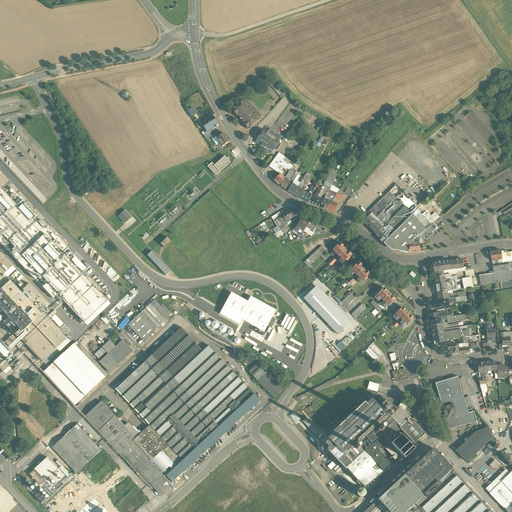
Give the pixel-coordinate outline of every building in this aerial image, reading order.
[(283,92),(270,77),(266,80),(279,96),(283,92)] [(260,119),(244,100),(234,108),(235,109),(233,111),(236,114),(238,115),(237,116),(238,116),(239,115),(240,117),(240,119),(242,119),(243,121),(242,122),(243,122),(245,124),(244,124),(247,128),(249,126),(250,127),(260,119)] [(212,115),(205,120),(206,122),(203,124),(206,130),(212,126),(217,123),(212,115)] [(212,126),(206,130),(204,131),(206,134),(208,133),(208,132),(214,129),(212,126)] [(282,136),(271,128),(267,133),(279,141),(282,136)] [(214,129),(208,132),(208,133),(212,138),(216,136),(218,135),(214,129)] [(267,133),(264,130),(257,139),(263,142),(263,144),(268,148),(269,147),(273,150),(279,141),(267,133)] [(224,133),(221,135),(220,134),(218,135),(216,136),(221,145),(223,146),(229,142),(224,133)] [(221,145),(216,136),(212,138),(216,145),(219,143),(220,145),(221,145)] [(282,162),(283,161),(285,157),(279,153),(270,165),(276,170),(275,171),(280,174),(281,174),(283,176),(285,172),(286,173),(291,167),(288,165),(287,165),(282,162)] [(225,156),(215,165),(212,162),(207,167),(216,176),(230,162),(225,156)] [(283,176),(281,174),(280,174),(274,180),(280,186),(285,179),(284,178),(283,176)] [(324,185),(322,187),(325,189),(328,190),(329,190),(330,188),(336,177),(329,174),(324,185)] [(301,181),(300,183),(303,185),(305,186),(310,178),(305,175),(303,178),(301,181)] [(287,180),(285,179),(280,186),(285,189),(290,183),(287,180)] [(294,185),(292,184),(287,191),(293,195),(298,187),(294,185)] [(108,301),(83,275),(82,275),(62,254),(68,248),(23,200),(17,206),(0,187),(0,211),(33,246),(41,255),(42,254),(50,262),(49,263),(54,268),(55,267),(70,283),(69,284),(95,312),(108,301)] [(300,189),(298,187),(293,195),(299,199),(303,191),(300,189)] [(344,193),(350,196),(353,191),(347,188),(344,193)] [(329,190),(328,190),(327,194),(324,200),(326,201),(328,199),(330,195),(332,196),(335,197),(337,194),(337,193),(335,193),(331,191),(329,190)] [(312,195),(303,191),(299,199),(308,203),(312,195)] [(390,191),(384,197),(390,203),(391,202),(396,198),(390,191)] [(315,197),(312,195),(308,203),(314,205),(317,198),(315,197)] [(384,197),(367,213),(369,215),(366,219),(365,218),(365,219),(363,221),(367,226),(381,212),(390,203),(384,197)] [(319,199),(317,198),(314,205),(320,208),(323,200),(319,199)] [(396,198),(391,202),(395,206),(390,211),(395,216),(404,206),(396,198)] [(324,200),(323,200),(320,208),(327,210),(331,202),(326,201),(324,200)] [(334,203),(331,202),(327,210),(334,212),(338,205),(334,203)] [(390,203),(381,212),(367,226),(376,235),(381,229),(382,228),(392,218),(395,216),(390,211),(395,206),(391,202),(390,203)] [(414,205),(409,210),(409,209),(408,210),(412,215),(417,210),(417,209),(414,205)] [(395,216),(392,218),(382,228),(385,231),(386,229),(388,231),(386,233),(390,236),(394,232),(403,224),(412,215),(408,210),(404,206),(395,216)] [(281,215),(286,222),(293,217),(288,210),(281,215)] [(412,215),(403,224),(406,227),(403,229),(406,231),(409,233),(415,228),(420,224),(418,222),(423,217),(417,210),(412,215)] [(41,255),(33,246),(0,211),(0,236),(3,234),(6,238),(15,247),(9,252),(35,280),(40,274),(60,296),(60,297),(84,323),(95,313),(95,312),(69,284),(70,283),(55,267),(54,268),(49,263),(50,262),(42,254),(41,255)] [(119,216),(125,223),(131,218),(125,211),(119,216)] [(279,212),(271,217),(273,221),(281,215),(279,212)] [(435,221),(430,215),(428,213),(423,217),(430,225),(433,223),(434,222),(435,221)] [(439,217),(435,213),(431,217),(435,221),(439,217)] [(281,215),(273,221),(278,227),(282,223),(283,224),(286,222),(281,215)] [(430,225),(423,217),(418,222),(420,224),(415,228),(409,233),(406,236),(408,238),(406,240),(407,241),(409,238),(411,241),(420,234),(424,231),(430,225)] [(308,223),(301,219),(297,225),(296,226),(296,227),(300,230),(302,231),(303,232),(306,227),(308,223)] [(316,228),(308,223),(306,227),(310,229),(309,229),(310,230),(309,231),(313,233),(316,228)] [(390,236),(384,243),(389,248),(395,242),(392,238),(393,237),(394,238),(403,229),(406,227),(403,224),(394,232),(390,236)] [(430,225),(424,231),(420,234),(411,241),(410,243),(409,253),(419,252),(419,242),(420,242),(421,241),(421,240),(434,230),(430,225)] [(280,229),(275,233),(278,237),(283,234),(282,232),(286,229),(284,226),(280,229)] [(310,229),(306,227),(303,231),(304,232),(311,236),(313,233),(309,231),(310,230),(309,229),(310,229)] [(386,229),(385,231),(382,228),(381,229),(376,235),(384,243),(390,236),(386,233),(388,231),(386,229)] [(395,242),(389,248),(390,249),(397,244),(406,236),(409,233),(406,231),(403,229),(394,238),(393,237),(392,238),(395,242)] [(406,236),(397,244),(398,244),(397,250),(400,251),(401,246),(401,245),(404,241),(405,242),(406,242),(407,241),(406,240),(408,238),(406,236)] [(167,237),(160,244),(164,248),(171,241),(167,237)] [(5,239),(0,243),(9,251),(11,249),(7,245),(9,243),(8,242),(8,241),(7,239),(6,240),(5,239)] [(337,246),(336,245),(333,248),(334,249),(330,252),(331,253),(330,254),(332,256),(333,255),(334,256),(336,253),(341,258),(338,261),(339,261),(338,262),(340,264),(341,263),(341,264),(345,260),(346,261),(349,258),(348,257),(351,254),(348,251),(347,252),(343,247),(343,246),(340,243),(337,246)] [(403,244),(403,247),(401,246),(400,251),(409,253),(410,243),(406,243),(406,244),(405,244),(403,244)] [(321,246),(304,263),(308,267),(325,250),(321,246)] [(500,250),(490,252),(492,264),(497,264),(496,261),(498,261),(498,260),(502,259),(500,251),(500,250)] [(511,251),(507,252),(507,251),(503,251),(500,251),(502,259),(498,260),(498,261),(496,261),(497,264),(502,263),(508,262),(511,261),(511,251)] [(0,252),(0,288),(57,349),(67,339),(43,313),(41,314),(21,292),(19,290),(7,278),(4,274),(12,266),(13,266),(0,252)] [(166,267),(152,252),(147,256),(162,271),(166,267)] [(333,258),(328,263),(331,266),(336,261),(333,258)] [(462,259),(449,260),(450,268),(451,269),(463,267),(462,259)] [(449,260),(432,263),(434,276),(449,274),(451,274),(451,269),(450,268),(449,260)] [(358,262),(356,265),(355,264),(352,267),(353,268),(349,271),(352,274),(354,272),(359,277),(357,280),(360,283),(364,279),(365,280),(368,277),(367,276),(370,274),(366,270),(366,271),(361,266),(362,265),(358,262)] [(497,264),(492,264),(493,271),(494,273),(509,270),(508,262),(502,263),(497,264)] [(12,266),(4,274),(7,278),(16,270),(12,266)] [(166,267),(162,271),(166,275),(170,271),(166,267)] [(493,271),(489,272),(489,274),(479,275),(480,285),(511,279),(511,269),(509,270),(494,273),(493,271)] [(449,274),(434,276),(435,283),(445,281),(445,278),(448,278),(450,277),(450,276),(450,275),(449,274)] [(58,295),(40,276),(38,278),(39,278),(36,281),(39,284),(42,287),(42,288),(53,300),(58,295)] [(351,277),(345,283),(348,286),(354,281),(351,277)] [(435,283),(436,294),(437,293),(446,292),(457,290),(456,280),(445,281),(435,283)] [(47,303),(29,284),(22,290),(21,292),(38,311),(47,303)] [(303,298),(337,334),(351,321),(317,285),(303,298)] [(57,349),(0,288),(0,312),(2,310),(8,317),(12,321),(7,326),(15,334),(15,335),(17,337),(18,336),(42,362),(43,362),(57,349)] [(394,299),(384,288),(380,292),(379,290),(377,293),(378,294),(374,297),(378,301),(381,299),(384,301),(381,304),(385,308),(388,305),(389,306),(392,304),(391,302),(394,299)] [(352,292),(340,303),(344,307),(355,296),(352,292)] [(446,292),(437,293),(439,300),(452,298),(451,294),(447,295),(446,292)] [(241,319),(263,331),(275,310),(251,297),(248,302),(231,293),(220,314),(238,324),(241,319)] [(439,300),(433,301),(434,308),(448,306),(448,303),(460,301),(459,297),(452,298),(439,300)] [(154,300),(128,325),(143,341),(170,317),(154,300)] [(381,309),(373,300),(370,303),(378,312),(381,309)] [(362,304),(351,315),(355,319),(366,308),(362,304)] [(402,307),(399,311),(398,309),(395,312),(396,313),(393,317),(396,320),(399,318),(402,321),(399,323),(403,327),(407,324),(408,325),(410,323),(409,321),(413,318),(402,307)] [(95,313),(85,323),(87,325),(98,316),(95,313)] [(453,317),(447,318),(446,318),(447,320),(440,321),(441,324),(468,319),(467,314),(453,317)] [(8,317),(3,322),(7,326),(12,321),(8,317)] [(484,331),(487,331),(486,326),(486,323),(477,324),(477,327),(483,326),(484,331)] [(490,325),(486,326),(487,331),(487,340),(490,340),(491,341),(495,340),(494,327),(490,327),(490,325)] [(458,328),(460,338),(472,336),(472,331),(469,332),(468,326),(458,328)] [(180,328),(114,389),(141,417),(147,424),(168,446),(183,461),(189,467),(200,457),(201,457),(208,450),(208,449),(236,424),(244,417),(244,416),(260,401),(254,394),(254,395),(207,345),(201,350),(180,328)] [(443,330),(432,332),(434,344),(449,341),(448,336),(443,337),(443,335),(444,335),(444,332),(448,332),(448,331),(447,330),(447,329),(443,330)] [(510,338),(501,338),(502,347),(506,347),(506,345),(510,345),(510,338)] [(57,349),(43,362),(45,365),(70,342),(67,339),(57,349)] [(133,351),(123,340),(116,347),(108,354),(118,364),(133,351)] [(106,351),(108,354),(116,347),(110,341),(102,348),(106,351)] [(455,343),(451,344),(451,345),(447,345),(448,351),(448,350),(449,352),(450,353),(452,353),(452,354),(458,354),(458,350),(458,344),(455,344),(455,343)] [(73,344),(44,372),(75,405),(104,378),(73,344)] [(106,351),(102,348),(95,354),(98,358),(106,351)] [(374,360),(378,356),(369,348),(366,351),(374,360)] [(109,373),(118,364),(108,354),(99,362),(109,373)] [(0,368),(3,371),(9,366),(0,356),(0,368)] [(484,363),(477,363),(478,373),(482,373),(483,378),(486,378),(485,377),(484,363)] [(274,397),(281,391),(257,365),(250,372),(274,397)] [(505,365),(496,366),(497,376),(497,377),(505,376),(506,376),(505,369),(505,365)] [(404,369),(399,371),(399,373),(393,374),(395,381),(403,379),(402,378),(406,377),(404,369)] [(468,413),(465,401),(464,401),(457,377),(435,383),(443,408),(442,408),(446,420),(449,429),(476,421),(474,412),(468,413)] [(369,381),(367,389),(377,391),(379,384),(369,381)] [(375,403),(386,415),(388,414),(395,407),(387,399),(380,398),(375,403)] [(364,403),(332,433),(334,435),(325,444),(328,447),(326,449),(345,469),(346,468),(358,481),(358,480),(366,489),(384,472),(392,465),(378,450),(383,445),(392,456),(390,457),(392,458),(393,457),(397,461),(402,456),(404,459),(414,449),(399,434),(390,442),(389,441),(401,429),(415,444),(425,434),(409,418),(400,427),(388,414),(386,415),(375,403),(371,399),(366,404),(364,403)] [(124,426),(100,402),(85,416),(110,443),(126,429),(124,426)] [(290,416),(297,423),(300,419),(294,413),(290,416)] [(147,424),(141,417),(139,419),(147,428),(149,426),(147,424)] [(307,418),(303,422),(317,437),(322,433),(307,418)] [(126,429),(110,443),(121,454),(134,442),(140,437),(139,435),(128,423),(124,426),(126,429)] [(101,451),(76,425),(65,435),(89,461),(101,451)] [(168,446),(149,426),(147,428),(139,435),(140,437),(134,442),(151,461),(165,449),(168,446)] [(465,442),(456,451),(466,462),(492,438),(488,428),(475,433),(467,440),(466,438),(464,440),(465,442)] [(89,461),(65,435),(51,448),(75,473),(84,466),(89,461)] [(165,449),(151,461),(134,442),(122,454),(159,495),(186,470),(180,464),(176,459),(175,460),(165,449)] [(41,463),(52,475),(58,469),(47,457),(41,463)] [(343,469),(333,459),(330,462),(339,472),(343,469)] [(183,461),(180,464),(186,470),(189,467),(183,461)] [(52,475),(41,463),(39,465),(35,469),(45,480),(52,475)] [(45,480),(35,469),(29,474),(40,486),(45,480)] [(511,511),(511,471),(510,474),(506,470),(486,490),(507,511),(511,511)] [(356,484),(345,473),(343,475),(352,484),(351,485),(353,486),(355,485),(356,484)] [(362,498),(364,497),(365,495),(366,493),(365,491),(364,490),(362,489),(360,489),(358,490),(357,491),(357,493),(357,495),(358,497),(360,497),(362,498)] [(132,508),(138,503),(133,498),(128,503),(132,508)]
